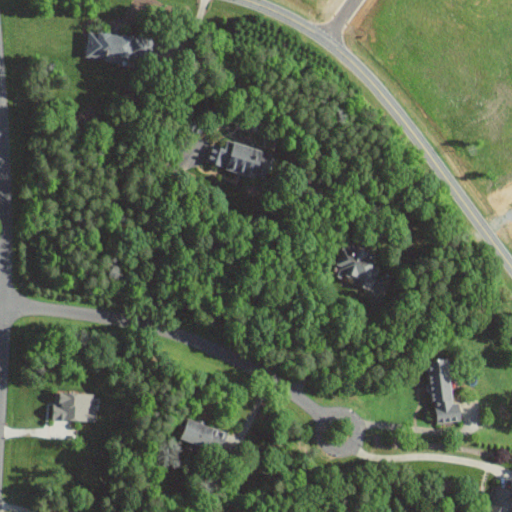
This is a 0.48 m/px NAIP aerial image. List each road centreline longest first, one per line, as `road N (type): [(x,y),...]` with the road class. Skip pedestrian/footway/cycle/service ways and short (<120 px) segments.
road 1 (residential): [(511,268),(368,78),(308,29),(244,0)]
road 2 (residential): [(323,419),(258,372),(182,337),(108,317),(3,307)]
road 3 (residential): [(0,117),(0,366)]
